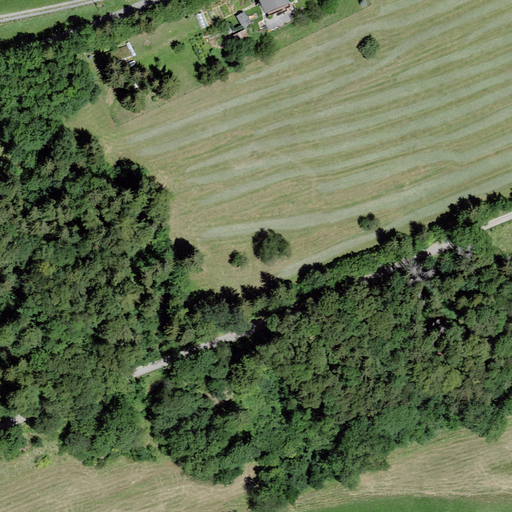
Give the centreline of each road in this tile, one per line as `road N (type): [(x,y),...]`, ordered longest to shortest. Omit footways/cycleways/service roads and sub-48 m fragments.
road 1 (unclassified): [(511,215),(0,427)]
road 2 (residential): [(154,0),(0,57)]
